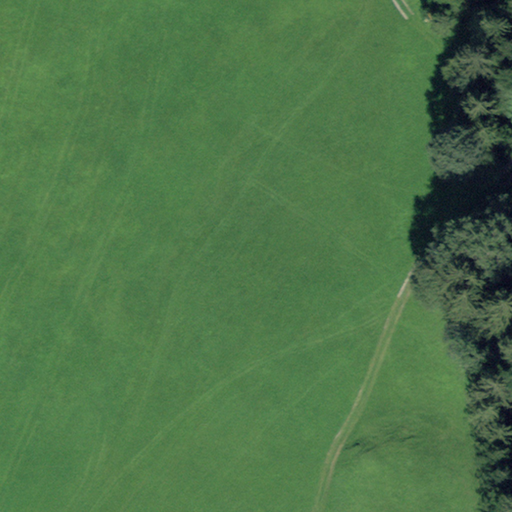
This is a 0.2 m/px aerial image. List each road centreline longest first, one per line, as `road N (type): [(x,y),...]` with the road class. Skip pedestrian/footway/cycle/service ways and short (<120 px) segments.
road 1 (track): [(403,292),(312,511)]
road 2 (track): [(403,292),(511,158)]
